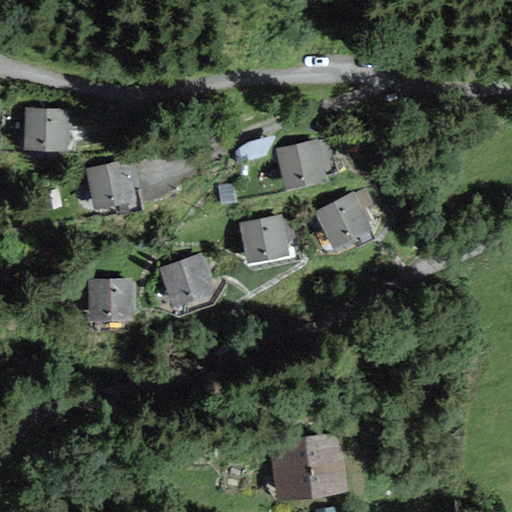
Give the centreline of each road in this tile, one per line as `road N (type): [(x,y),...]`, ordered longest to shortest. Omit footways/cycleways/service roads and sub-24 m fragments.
road 1 (unclassified): [(0,452),(54,403),(146,389),(272,346),(511,227)]
road 2 (unclassified): [(511,85),(425,87),(320,75),(232,78),(134,96),(0,64)]
